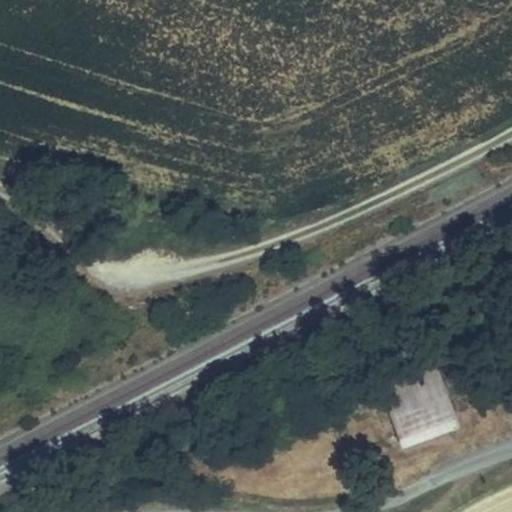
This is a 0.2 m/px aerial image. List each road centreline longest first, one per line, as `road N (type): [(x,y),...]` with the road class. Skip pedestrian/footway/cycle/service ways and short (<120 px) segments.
road 1 (track): [(136,277),(246,257),(511,137)]
road 2 (unclassified): [(511,447),(360,511)]
road 3 (unclassified): [(0,188),(114,270),(136,277)]
